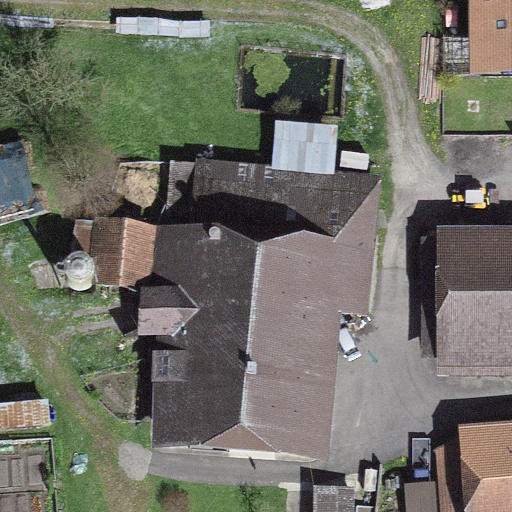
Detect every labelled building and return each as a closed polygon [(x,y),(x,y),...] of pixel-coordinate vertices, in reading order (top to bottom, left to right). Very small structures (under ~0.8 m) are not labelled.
[(511,0),(490,0),(491,63),(511,63),(511,0)] [(148,232),(142,290),(142,335),(183,338),(181,357),(170,356),(163,435),(307,444),(320,310),(362,314),(371,209),(281,200),(283,175),(206,169),(199,236),(163,234),(148,232)] [(142,290),(148,232),(103,227),(97,284),(142,290)] [(511,357),(511,244),(448,244),(448,358),(511,357)] [(511,511),(511,433),(465,436),(465,442),(439,451),(443,511),(511,511)] [(365,511),(366,504),(325,503),(324,511),(365,511)]
